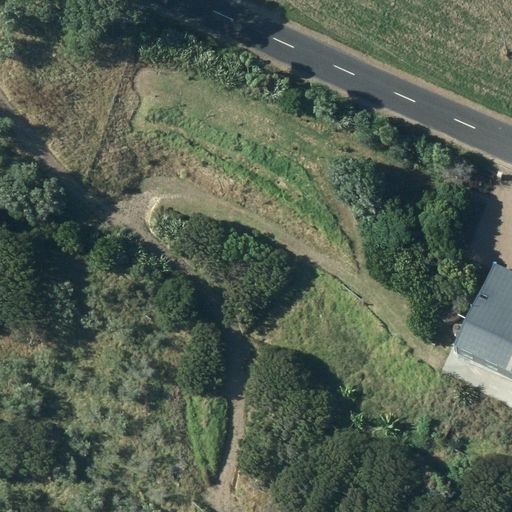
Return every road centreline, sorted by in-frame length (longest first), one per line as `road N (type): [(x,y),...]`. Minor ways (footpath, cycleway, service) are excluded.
road 1 (track): [(0,104),(155,258),(184,320),(234,494),(232,511)]
road 2 (unclassified): [(511,143),(199,0)]
